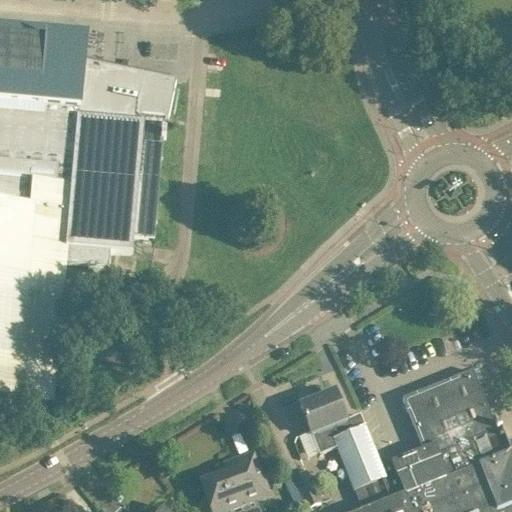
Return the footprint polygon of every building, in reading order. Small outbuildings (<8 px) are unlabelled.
[(0,399),(51,405),(64,267),(108,271),(109,254),(132,256),(133,240),(154,241),(163,141),(165,141),(166,133),(164,133),(165,120),(168,121),(176,84),(83,64),(85,52),(51,49),(53,34),(0,28),(0,399)] [(472,373),(437,387),(488,511),(511,511),(511,458),(511,455),(499,427),(495,429),(472,373)] [(422,452),(381,469),(385,479),(393,476),(407,511),(488,511),(437,387),(402,401),(422,452)] [(385,479),(381,469),(360,416),(345,422),(334,394),(300,408),(308,426),(320,455),(336,449),(354,492),(361,511),(407,511),(393,476),(385,479)] [(224,467),(227,475),(201,484),(211,511),(228,511),(269,497),(253,456),(224,467)] [(307,475),(285,485),(297,511),(305,511),(321,505),(307,475)]
